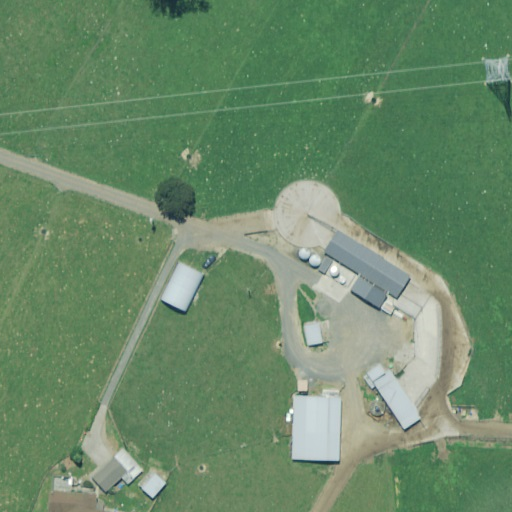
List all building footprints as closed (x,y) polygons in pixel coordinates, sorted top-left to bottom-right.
[(412,277),(339,231),(326,252),(362,275),(352,290),(381,308),(390,293),(399,298),(412,277)] [(314,252),(306,246),(299,256),(307,261),(314,252)] [(325,260),(317,253),(310,262),(319,269),(325,260)] [(335,263),(328,258),(320,271),(327,275),(335,263)] [(206,275),(182,263),(164,301),(188,312),(206,275)] [(324,343),(320,324),(306,327),(310,346),(324,343)] [(423,419),(386,363),(370,374),(406,430),(423,419)] [(341,461),(342,398),(295,397),(294,460),(341,461)] [(146,471),(126,449),(94,477),(108,493),(124,478),(130,485),(146,471)] [(168,484),(153,471),(140,486),(155,499),(168,484)] [(98,495),(74,494),(75,481),(53,480),(52,495),(50,511),(104,511),(97,511),(98,495)]
